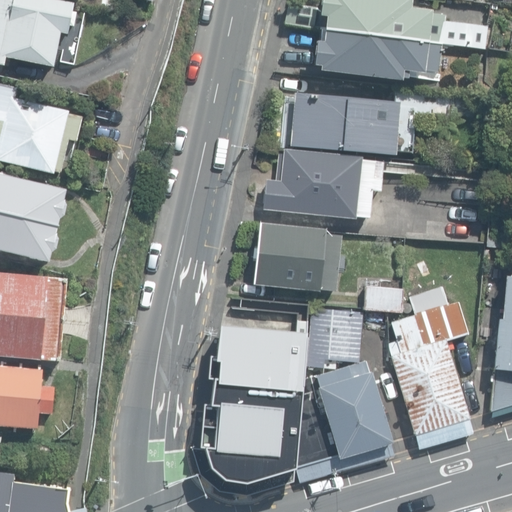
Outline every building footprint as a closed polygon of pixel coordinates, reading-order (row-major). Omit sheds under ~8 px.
[(3,55),(51,65),(59,30),(65,32),(67,23),(72,24),(74,11),(70,10),(71,1),(66,0),(0,0),(0,62),(2,63),(3,55)] [(324,30),(441,44),(444,17),(429,16),(430,10),(409,8),(410,0),(320,0),(319,16),(326,17),(324,30)] [(283,23),(313,27),(317,7),(287,2),(283,23)] [(464,23),(480,24),(482,4),(459,2),(458,13),(465,14),(464,23)] [(438,72),(441,44),(324,30),(323,42),(315,41),(312,65),(319,66),(318,71),(400,81),(401,71),(422,74),(423,70),(438,72)] [(16,87),(0,83),(0,160),(53,174),(54,171),(60,172),(68,140),(75,141),(82,116),(13,99),(16,87)] [(406,110),(447,114),(449,93),(407,90),(405,110),(406,110)] [(290,146),(395,155),(399,102),(294,93),(290,146)] [(262,209),(354,219),(354,216),(368,217),(371,190),(379,191),(380,179),(371,178),(373,161),(360,160),(360,157),(283,149),(282,157),(277,157),(274,180),(265,179),(262,209)] [(0,211),(57,225),(65,190),(0,174),(0,211)] [(486,246),(505,248),(508,211),(489,210),(486,246)] [(0,250),(48,262),(57,225),(0,211),(0,250)] [(319,290),(334,291),(340,236),(324,234),(325,229),(258,223),(256,248),(253,247),(251,258),(255,259),(252,284),(318,291),(319,290)] [(0,355),(59,360),(66,278),(0,272),(0,355)] [(495,318),(490,411),(511,403),(511,274),(504,274),(501,318),(495,318)] [(386,339),(418,446),(473,430),(445,336),(466,330),(456,298),(445,301),(440,283),(409,293),(414,311),(390,318),(395,336),(386,339)] [(362,309),(400,312),(401,290),(364,288),(362,309)] [(303,365),(324,369),(325,358),(354,361),(359,312),(309,308),(303,365)] [(222,485),(246,489),(291,476),(294,463),(301,377),(304,330),(217,324),(209,405),(216,406),(215,426),(198,423),(196,445),(203,472),(222,485)] [(294,463),(299,482),(392,457),(367,360),(301,377),(294,463)] [(0,425),(37,429),(38,412),(51,414),(53,387),(41,385),(42,369),(0,365),(0,425)] [(13,474),(0,471),(0,511),(86,511),(86,508),(74,508),(66,491),(11,482),(13,474)]
